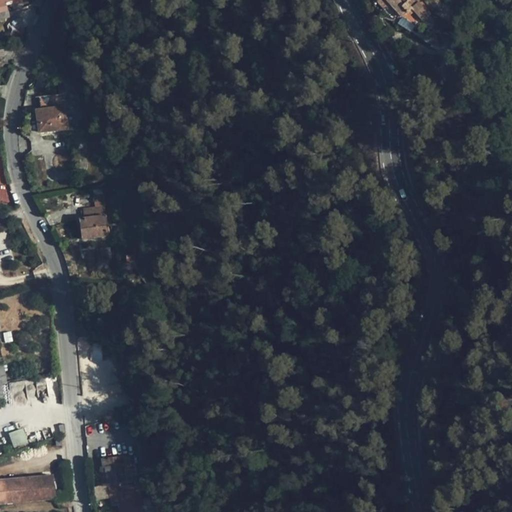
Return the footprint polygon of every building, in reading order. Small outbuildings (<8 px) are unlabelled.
[(378,0),(377,2),(384,10),(388,6),(399,18),(400,16),(386,0),(378,0)] [(386,0),(400,16),(406,11),(410,15),(414,12),(423,21),(430,14),(419,2),(412,8),(404,0),(386,0)] [(66,95),(40,98),(42,109),(36,110),(39,133),(69,129),(66,95)] [(65,139),(67,148),(73,147),(71,138),(65,139)] [(103,194),(102,189),(94,190),(96,208),(83,209),(83,210),(79,211),(83,239),(108,236),(103,205),(105,205),(103,194)] [(9,191),(0,193),(0,207),(0,208),(13,203),(9,191)] [(110,247),(100,248),(102,261),(112,260),(110,247)] [(23,428),(8,433),(13,448),(28,443),(23,428)] [(130,456),(102,459),(103,467),(105,467),(106,473),(107,483),(125,481),(124,472),(131,472),(130,456)] [(0,503),(55,499),(53,476),(0,480),(0,503)] [(119,501),(120,511),(144,511),(142,498),(119,501)]
